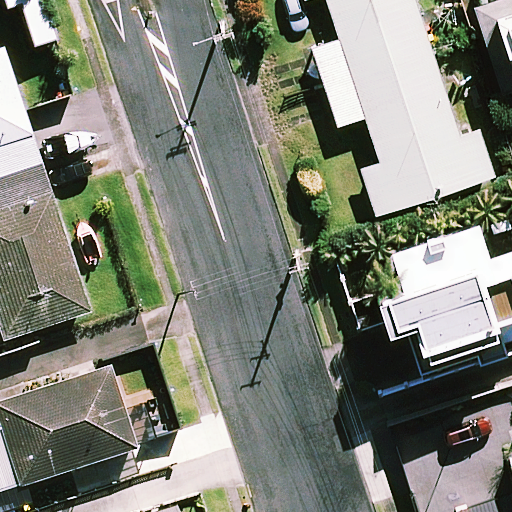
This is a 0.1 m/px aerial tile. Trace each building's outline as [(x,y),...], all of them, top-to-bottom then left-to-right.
[(308,0),(310,5),(327,0),(329,0),(344,43),(316,52),(342,131),(370,122),(384,167),(365,173),(381,222),(503,183),(487,133),(467,140),(421,0),(308,0)] [(511,0),(510,0),(478,11),(506,98),(511,96),(511,0)] [(0,339),(85,311),(0,54),(0,339)] [(483,229),(394,257),(406,294),(374,304),(386,343),(412,335),(425,377),(482,359),(485,368),(511,360),(507,347),(511,345),(511,256),(493,263),(483,229)] [(134,448),(132,444),(106,361),(0,393),(0,442),(13,486),(134,448)] [(511,473),(450,492),(456,511),(511,511),(511,432),(507,434),(511,448),(511,473)]
